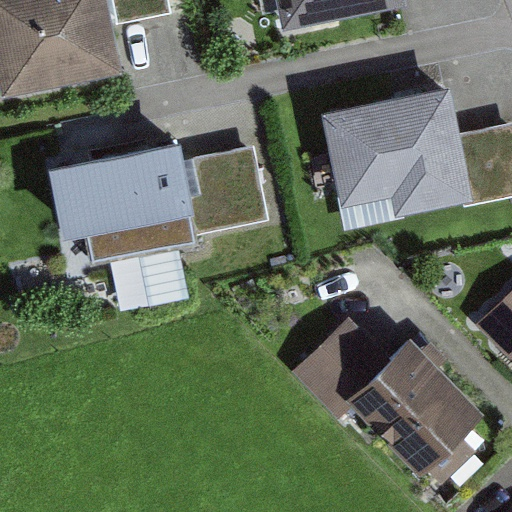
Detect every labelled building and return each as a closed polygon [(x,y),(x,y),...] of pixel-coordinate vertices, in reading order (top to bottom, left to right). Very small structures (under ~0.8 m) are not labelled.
[(25,0),(18,2),(39,98),(148,75),(140,37),(193,26),(187,0),(25,0)] [(305,0),(312,33),(436,10),(433,0),(305,0)] [(481,91),(337,121),(361,238),(511,206),(511,135),(491,140),(481,91)] [(216,147),(87,174),(108,272),(285,235),(268,155),(220,165),(216,147)] [(511,281),(475,318),(511,354),(511,281)] [(348,311),(294,364),(340,411),(356,395),(424,465),(488,402),(412,324),(386,349),(348,311)]
